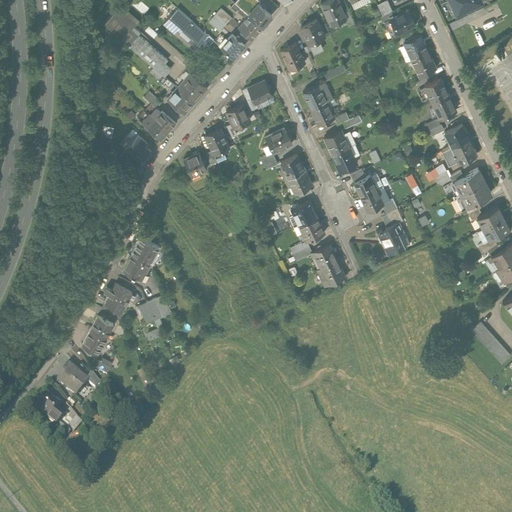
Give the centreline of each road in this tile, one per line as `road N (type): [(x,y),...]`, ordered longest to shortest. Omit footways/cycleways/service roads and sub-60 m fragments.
road 1 (residential): [(262,43),(157,164),(84,308),(0,417)]
road 2 (primary): [(0,282),(42,126),(41,0)]
road 3 (residential): [(511,187),(423,0)]
road 4 (primary): [(15,0),(16,122),(0,204)]
road 5 (residential): [(262,43),(339,207)]
